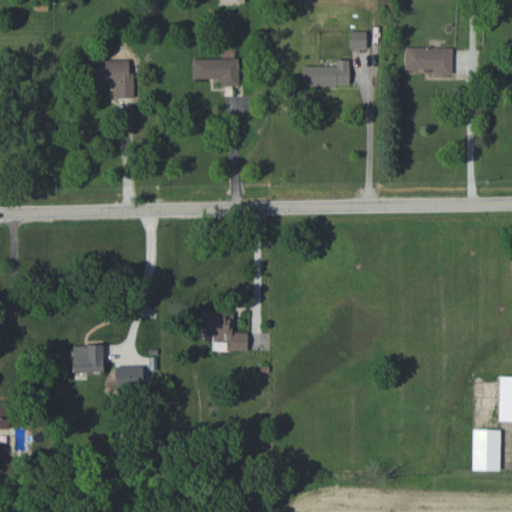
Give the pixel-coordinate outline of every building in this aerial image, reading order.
[(349,48),(366,48),(366,31),(349,31),(349,48)] [(404,69),(434,69),(434,74),(452,74),(452,48),(405,47),(404,69)] [(192,79),(221,78),(221,86),(238,85),(238,49),(221,50),(221,58),(191,59),(192,79)] [(349,59),(336,60),(336,65),(302,66),(302,86),(349,85),(349,59)] [(133,97),(133,72),(129,72),(128,60),(87,61),(87,83),(115,82),(116,97),(133,97)] [(247,350),(247,332),(232,332),(232,311),(200,310),(199,335),(224,336),(224,350),(247,350)] [(73,345),(73,372),(103,372),(103,345),(73,345)] [(498,420),(511,420),(511,376),(499,376),(498,420)] [(472,470),(499,470),(500,429),(473,429),(472,470)]
